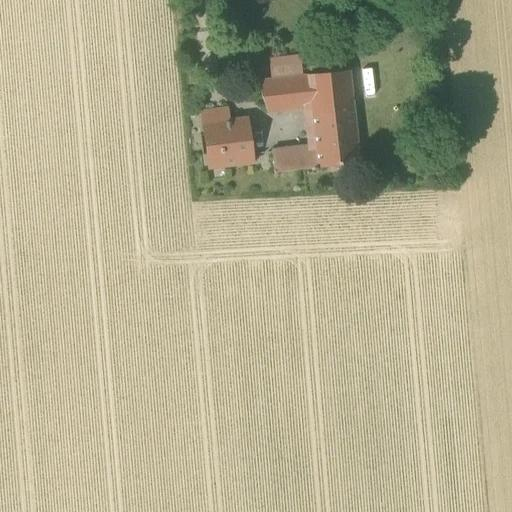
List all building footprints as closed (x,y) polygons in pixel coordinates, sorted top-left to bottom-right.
[(271,79),(302,76),(300,57),(269,60),(271,79)] [(308,105),(313,147),(315,170),(359,165),(349,71),(305,76),(308,101),(308,105)] [(257,81),(267,109),(308,105),(308,101),(305,76),(302,76),(271,79),(257,81)] [(200,113),(208,170),(253,164),(247,119),(229,122),(227,110),(200,113)] [(273,175),(315,170),(313,147),(270,152),(273,175)]
